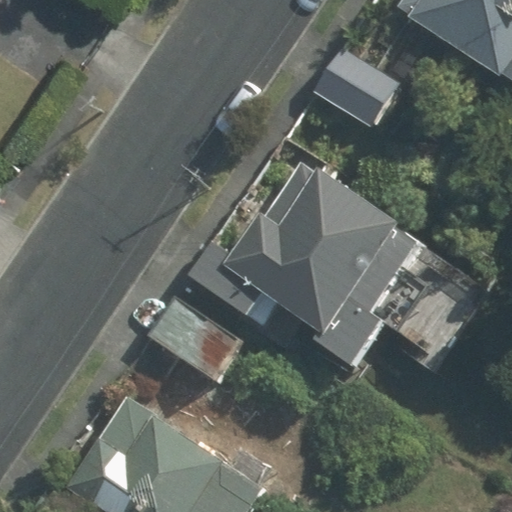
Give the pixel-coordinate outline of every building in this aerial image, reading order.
[(511,0),(410,0),(405,9),(511,82),(511,0)] [(415,82),(352,50),(325,102),(388,134),(415,82)] [(321,168),(251,266),(220,243),(197,274),(269,327),(286,305),(376,369),(404,329),(453,364),(502,296),(321,168)] [(241,337),(184,302),(158,343),(216,378),(241,337)] [(117,511),(276,511),(293,485),(146,391),(83,490),(117,511)]
